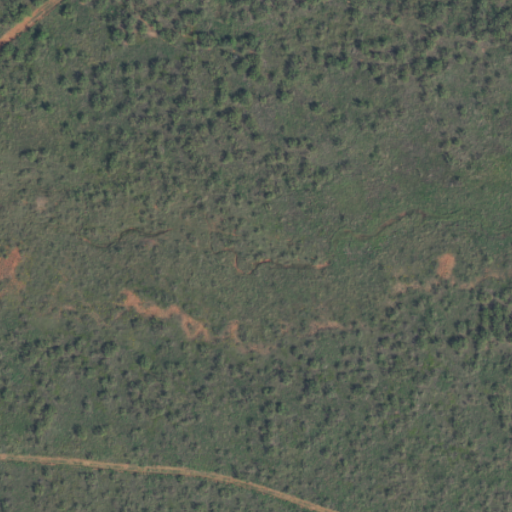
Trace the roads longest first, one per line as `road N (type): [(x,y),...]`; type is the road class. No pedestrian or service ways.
road 1 (residential): [(393,511),(341,485),(243,454),(62,423),(0,428)]
road 2 (residential): [(0,79),(52,30),(102,0)]
